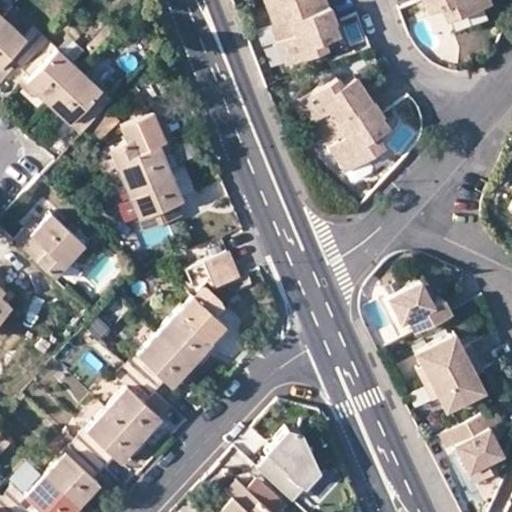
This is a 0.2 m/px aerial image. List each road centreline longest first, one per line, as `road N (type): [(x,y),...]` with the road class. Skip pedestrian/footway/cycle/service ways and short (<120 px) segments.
road 1 (secondary): [(177,0),(290,279)]
road 2 (secondary): [(317,267),(211,0)]
road 3 (residential): [(142,511),(264,380),(316,345)]
road 4 (secondary): [(426,511),(343,333)]
road 5 (secondary): [(316,345),(388,511)]
road 6 (residential): [(374,0),(390,42),(437,89),(487,107)]
road 7 (residential): [(487,107),(456,175),(420,214)]
